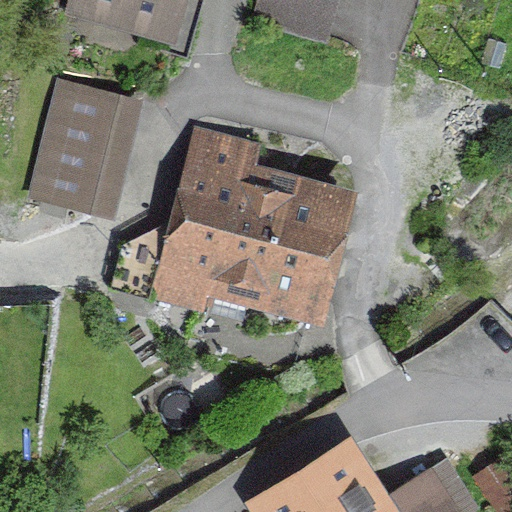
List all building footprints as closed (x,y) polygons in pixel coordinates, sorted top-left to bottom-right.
[(141,21),(135,43),(186,56),(201,0),(83,0),(82,5),(141,21)] [(266,0),(261,18),(323,35),(333,0),(266,0)] [(66,88),(38,192),(100,209),(128,106),(66,88)] [(266,286),(263,300),(311,313),(337,210),(242,185),(252,150),(204,137),(164,291),(201,300),(208,271),(266,286)] [(277,511),(450,511),(426,473),(368,509),(334,454),(268,496),(277,511)] [(477,476),(502,511),(511,511),(511,478),(499,460),(477,476)]
